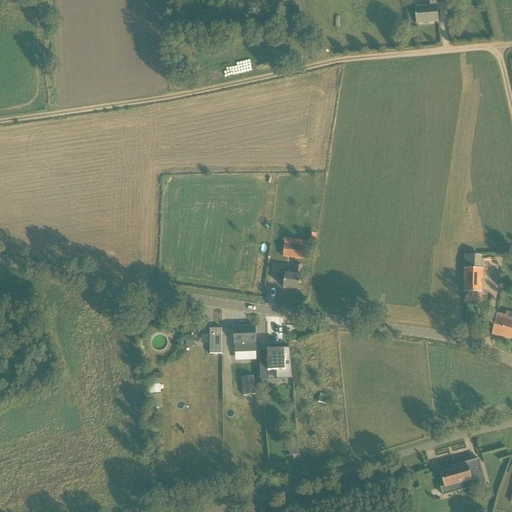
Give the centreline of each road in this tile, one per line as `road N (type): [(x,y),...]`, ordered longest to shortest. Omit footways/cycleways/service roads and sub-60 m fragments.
road 1 (tertiary): [(511,366),(381,328),(0,259)]
road 2 (track): [(0,125),(339,62),(511,49)]
road 3 (unclassified): [(231,511),(511,429)]
